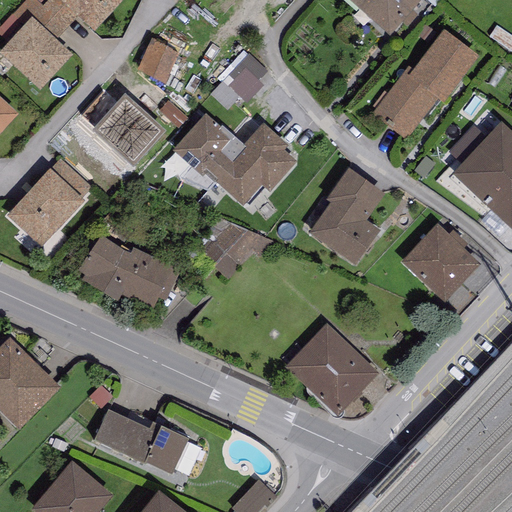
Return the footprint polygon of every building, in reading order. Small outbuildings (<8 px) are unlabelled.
[(32,20),(42,8),(34,0),(26,0),(0,27),(0,35),(9,44),(32,20)] [(76,19),(56,0),(49,0),(42,8),(32,20),(55,41),(76,19)] [(126,0),(56,0),(76,19),(94,35),(126,0)] [(344,0),(389,39),(423,0),(344,0)] [(55,41),(32,20),(9,44),(0,53),(0,57),(39,93),(73,58),(55,41)] [(409,69),(372,115),(406,142),(437,102),(442,106),(479,60),(444,32),(413,72),(409,69)] [(152,41),(141,64),(146,67),(142,75),(165,86),(180,55),(152,41)] [(248,56),(211,96),(226,110),(239,97),(246,104),(263,87),(257,82),(266,73),(248,56)] [(165,134),(125,98),(92,134),(133,171),(165,134)] [(0,136),(17,117),(0,101),(0,136)] [(179,130),(188,121),(168,102),(161,110),(163,111),(161,113),(179,130)] [(289,148),(264,126),(243,148),(222,129),(220,131),(206,118),(173,153),(202,179),(208,173),(218,182),(216,185),(243,209),(261,188),(269,195),(297,164),(284,153),(289,148)] [(511,136),(501,126),(488,140),(463,167),(454,177),(511,231),(511,136)] [(463,167),(488,140),(473,128),(449,154),(463,167)] [(60,160),(49,171),(81,202),(92,190),(60,160)] [(49,171),(6,219),(41,250),(53,236),(55,237),(85,204),(81,202),(49,171)] [(385,197),(349,171),(327,202),(332,206),(311,236),(354,266),(378,233),(365,224),(385,197)] [(261,258),(273,243),(231,225),(201,255),(228,281),(253,252),(261,258)] [(482,268),(437,227),(400,267),(445,308),(482,268)] [(171,272),(173,268),(133,250),(130,255),(100,238),(73,278),(148,319),(158,301),(164,304),(178,274),(171,272)] [(379,377),(327,327),(285,370),(337,420),(379,377)] [(9,341),(0,349),(0,412),(18,430),(58,389),(9,341)] [(149,432),(107,413),(94,444),(145,467),(146,465),(171,476),(187,440),(153,425),(149,432)] [(101,511),(113,498),(70,464),(31,511),(101,511)] [(277,500),(259,482),(233,510),(234,511),(259,511),(265,506),(267,510),(277,500)] [(178,511),(158,496),(145,511),(178,511)]
